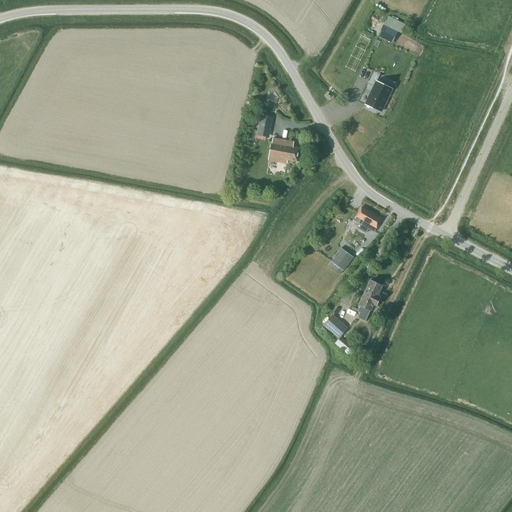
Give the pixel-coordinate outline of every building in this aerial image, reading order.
[(379,33),(393,40),(397,33),(383,26),(379,33)] [(377,81),(366,105),(380,112),(391,88),(381,83),(377,81)] [(273,118),(260,115),(256,135),(256,136),(256,139),(265,140),(265,137),(269,138),(273,118)] [(286,160),(297,162),(299,148),(293,147),(293,142),(272,138),(271,143),(268,157),(269,157),(268,159),(269,159),(269,157),(285,160),(286,161),(286,160)] [(376,229),(381,219),(361,207),(355,217),(356,217),(354,221),(360,225),(367,229),(373,232),(376,228),(376,229)] [(367,229),(360,225),(357,229),(365,233),(367,229)] [(330,261),(343,270),(352,258),(340,248),(330,261)] [(376,296),(381,286),(369,281),(358,305),(360,305),(357,312),(359,313),(357,318),(365,321),(372,304),(375,305),(379,297),(376,296)] [(348,328),(332,314),(323,325),(338,339),(348,328)] [(353,352),(338,339),(334,344),(350,356),(353,352)]
